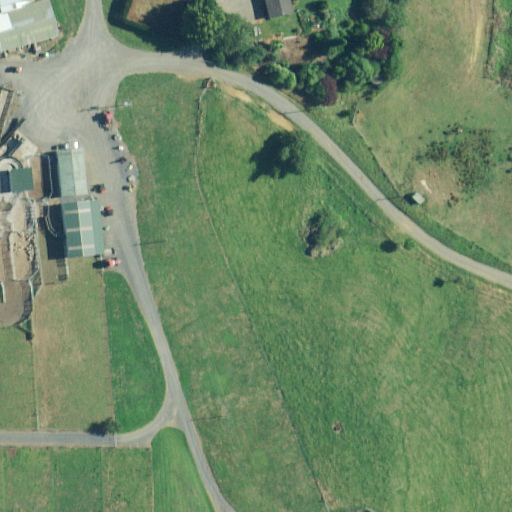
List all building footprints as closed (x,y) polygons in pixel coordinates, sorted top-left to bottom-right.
[(47,0),(0,0),(0,50),(57,36),(47,0)] [(264,0),(268,18),(292,12),(289,0),(264,0)] [(0,143),(16,92),(0,86),(0,143)] [(83,194),(79,149),(56,151),(60,196),(83,194)] [(33,190),(31,169),(10,170),(11,191),(33,190)] [(102,254),(97,200),(62,204),(67,257),(102,254)]
